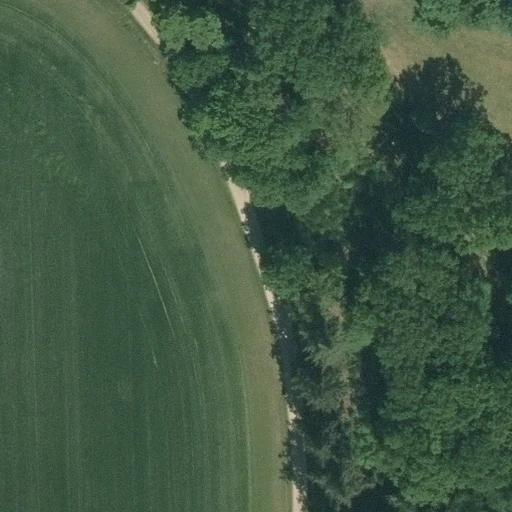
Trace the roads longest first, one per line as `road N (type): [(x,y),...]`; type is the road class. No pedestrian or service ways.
road 1 (track): [(301,511),(281,306),(259,237),(193,89),(127,0)]
road 2 (track): [(511,282),(277,0)]
road 3 (track): [(286,10),(225,79),(197,97)]
